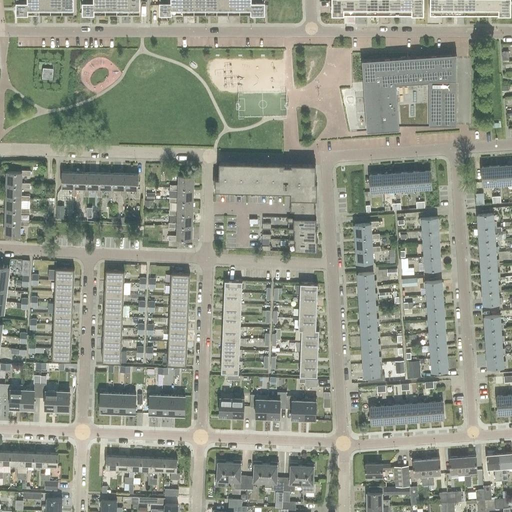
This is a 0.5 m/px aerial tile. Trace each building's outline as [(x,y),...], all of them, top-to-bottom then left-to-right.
[(28,13),(28,0),(16,0),(17,13),(28,13)] [(40,13),(39,0),(28,0),(28,13),(40,13)] [(51,13),(51,0),(39,0),(40,13),(51,13)] [(63,13),(63,0),(51,0),(51,13),(63,13)] [(75,13),(74,0),(63,0),(63,13),(75,13)] [(95,13),(94,0),(82,0),(83,13),(95,13)] [(107,13),(106,0),(94,0),(95,13),(107,13)] [(119,13),(118,0),(106,0),(107,13),(119,13)] [(131,13),(130,0),(118,0),(119,13),(131,13)] [(141,13),(140,0),(130,0),(131,13),(141,13)] [(172,13),(171,0),(160,0),(160,13),(172,13)] [(183,13),(183,0),(171,0),(172,13),(183,13)] [(195,13),(194,0),(183,0),(183,13),(195,13)] [(206,13),(206,0),(194,0),(195,13),(206,13)] [(218,13),(217,0),(206,0),(206,13),(218,13)] [(229,13),(229,0),(217,0),(218,13),(229,13)] [(241,13),(240,0),(229,0),(229,13),(241,13)] [(252,13),(252,0),(240,0),(241,13),(252,13)] [(264,13),(263,0),(252,0),(252,13),(264,13)] [(344,14),(343,0),(332,0),(332,14),(344,14)] [(355,14),(355,0),(343,0),(344,14),(355,14)] [(367,14),(366,0),(355,0),(355,14),(367,14)] [(378,14),(378,0),(366,0),(367,14),(378,14)] [(390,14),(389,0),(378,0),(378,14),(390,14)] [(401,14),(401,0),(389,0),(390,14),(401,14)] [(413,14),(412,0),(401,0),(401,14),(413,14)] [(424,0),(412,0),(413,14),(424,14),(424,0)] [(442,14),(442,0),(430,0),(431,14),(442,14)] [(454,14),(453,0),(442,0),(442,14),(454,14)] [(465,14),(465,0),(453,0),(454,14),(465,14)] [(477,14),(476,0),(465,0),(465,14),(477,14)] [(488,14),(488,0),(476,0),(477,14),(488,14)] [(500,14),(499,0),(488,0),(488,14),(500,14)] [(511,0),(499,0),(500,14),(511,14),(511,0)] [(457,125),(457,53),(362,60),(367,131),(400,129),(400,125),(426,125),(457,125)] [(53,68),(44,68),(43,77),(52,78),(53,68)] [(315,207),(315,199),(317,199),(318,181),(316,181),(316,174),(313,174),(313,163),(292,163),(292,165),(264,164),(264,162),(220,161),(219,186),(285,188),(285,186),(291,186),(291,212),(294,212),(294,218),(288,217),(288,222),(294,223),(294,228),(289,228),(288,233),(295,233),(294,239),(289,239),(289,244),(295,244),(295,251),(318,252),(318,240),(317,239),(317,229),(316,229),(317,218),(316,218),(316,207),(315,207)] [(508,183),(506,165),(494,166),(495,184),(508,183)] [(495,184),(494,166),(482,167),(483,185),(495,184)] [(31,175),(31,171),(22,170),(22,172),(7,171),(7,184),(22,185),(22,183),(22,175),(31,175)] [(420,188),(419,171),(409,172),(407,172),(408,189),(420,188)] [(432,187),(431,171),(421,171),(419,171),(420,188),(432,187)] [(75,187),(75,172),(63,172),(62,187),(72,187),(72,196),(77,196),(77,187),(75,187)] [(88,188),(88,172),(75,172),(75,187),(77,187),(85,188),(85,196),(89,196),(90,188),(88,188)] [(100,188),(101,173),(88,172),(88,188),(90,188),(98,188),(97,196),(102,196),(102,188),(100,188)] [(408,189),(407,172),(396,173),(394,173),(396,190),(408,189)] [(113,189),(113,173),(101,173),(100,188),(102,188),(110,189),(110,197),(115,197),(115,189),(113,189)] [(126,189),(126,174),(113,173),(113,189),(115,189),(123,189),(122,197),(127,197),(127,189),(126,189)] [(396,190),(394,173),(383,174),(382,174),(383,190),(396,190)] [(139,174),(126,174),(126,189),(127,189),(135,189),(135,198),(140,198),(140,189),(138,189),(139,174)] [(383,190),(382,174),(370,175),(371,191),(383,190)] [(194,188),(194,176),(179,175),(178,185),(170,185),(170,190),(178,190),(178,188),(194,188)] [(30,183),(22,183),(22,185),(7,184),(6,197),(22,197),(22,196),(22,188),(30,188),(30,183)] [(178,190),(170,190),(170,202),(178,202),(178,201),(194,201),(194,188),(178,188),(178,190)] [(477,204),(485,204),(484,192),(476,193),(477,204)] [(30,196),(22,196),(22,197),(6,197),(6,210),(21,210),(21,208),(22,200),(30,200),(30,196)] [(193,214),(194,201),(178,201),(178,202),(178,210),(169,210),(169,215),(178,215),(178,213),(193,214)] [(30,208),(21,208),(21,210),(6,210),(6,222),(21,223),(21,221),(21,213),(30,213),(30,208)] [(74,215),(71,210),(66,212),(68,218),(74,215)] [(193,226),(193,214),(178,213),(178,215),(177,223),(169,223),(169,227),(177,228),(177,226),(193,226)] [(478,214),(479,227),(497,226),(496,221),(494,221),(493,213),(478,214)] [(420,231),(438,230),(438,217),(419,218),(420,224),(423,224),(423,231),(420,231)] [(29,221),(21,221),(21,223),(6,222),(5,235),(21,236),(21,225),(29,226),(29,221)] [(355,224),(356,237),(371,236),(371,234),(371,226),(379,226),(379,221),(370,222),(370,223),(355,224)] [(192,239),(193,226),(177,226),(177,228),(177,236),(169,235),(169,240),(177,240),(177,239),(192,239)] [(497,226),(479,227),(480,240),(498,239),(497,233),(494,234),(494,227),(497,226)] [(439,243),(438,230),(420,231),(421,237),(424,236),(424,243),(421,244),(439,243)] [(379,234),(371,234),(371,236),(356,237),(357,250),(372,249),(372,247),(371,239),(380,238),(379,234)] [(498,239),(480,240),(480,253),(498,252),(498,246),(495,246),(495,239),(498,239)] [(440,256),(439,243),(421,244),(422,249),(424,249),(425,256),(422,256),(422,257),(440,256)] [(372,251),(380,251),(380,246),(372,247),(372,249),(357,250),(357,262),(373,261),(372,251)] [(498,252),(480,253),(481,266),(499,264),(499,259),(496,259),(496,252),(498,252)] [(441,268),(440,256),(422,257),(422,262),(425,262),(426,269),(441,268)] [(408,268),(408,258),(401,258),(402,275),(414,274),(414,267),(408,268)] [(499,265),(499,264),(481,266),(482,278),(500,277),(500,272),(497,272),(497,265),(499,265)] [(0,276),(9,278),(10,266),(0,265),(0,276)] [(74,280),(75,268),(56,268),(56,279),(74,280)] [(106,270),(106,281),(125,282),(125,270),(106,270)] [(172,272),(171,284),(190,285),(190,273),(172,272)] [(358,273),(359,286),(374,285),(374,286),(377,285),(377,280),(374,280),(373,272),(358,273)] [(0,288),(7,290),(9,278),(0,276),(0,288)] [(500,277),(482,278),(483,291),(501,290),(501,284),(498,285),(497,278),(500,277)] [(74,291),(74,280),(56,279),(55,291),(74,291)] [(225,280),(225,291),(242,292),(243,280),(225,280)] [(427,287),(427,294),(443,293),(442,280),(424,282),(424,287),(427,287)] [(124,293),(125,282),(106,281),(105,293),(124,293)] [(318,295),(318,283),(301,283),(300,294),(318,295)] [(189,296),(190,285),(171,284),(171,295),(189,296)] [(378,298),(377,292),(375,293),(374,286),(374,285),(359,286),(360,299),(375,298),(378,298)] [(501,290),(483,291),(484,304),(502,303),(502,297),(499,297),(498,290),(501,290)] [(74,303),(74,291),(55,291),(55,302),(74,303)] [(242,304),(242,292),(225,291),(224,303),(242,304)] [(124,305),(124,293),(105,293),(105,304),(123,305),(124,305)] [(443,293),(427,294),(425,294),(425,300),(428,300),(428,307),(425,307),(443,306),(443,293)] [(317,306),(318,295),(300,294),(300,306),(317,306)] [(189,307),(189,296),(171,295),(170,307),(189,307)] [(375,305),(375,298),(360,299),(360,312),(376,311),(379,311),(378,305),(375,305)] [(73,314),(74,303),(55,302),(54,314),(73,314)] [(241,315),(242,304),(224,303),(224,314),(241,315)] [(123,316),(123,305),(105,304),(104,316),(105,316),(123,316)] [(317,318),(317,306),(300,306),(299,317),(317,318)] [(444,319),(443,306),(425,307),(426,313),(429,313),(429,320),(426,320),(444,319)] [(189,319),(189,307),(170,307),(170,318),(189,319)] [(376,318),(376,311),(360,312),(361,324),(376,323),(376,324),(379,324),(379,318),(376,318)] [(73,326),(73,314),(54,314),(54,325),(73,326)] [(241,327),(241,315),(224,314),(224,326),(241,327)] [(485,316),(485,329),(504,328),(503,322),(500,323),(500,315),(485,316)] [(123,328),(123,316),(105,316),(104,327),(123,328)] [(316,329),(317,318),(299,317),(299,329),(302,329),(316,330),(316,329)] [(188,330),(189,319),(170,318),(169,330),(188,330)] [(445,332),(444,319),(426,320),(427,325),(429,325),(430,332),(427,333),(445,332)] [(377,331),(376,324),(376,323),(361,324),(362,337),(380,336),(380,331),(377,331)] [(72,337),(73,326),(54,325),(53,336),(72,337)] [(240,338),(241,327),(224,326),(223,337),(240,338)] [(122,339),(123,328),(104,327),(104,338),(122,339)] [(504,328),(485,329),(486,342),(504,341),(504,335),(501,335),(501,328),(504,328)] [(319,329),(316,329),(316,330),(302,329),(302,340),(319,341),(319,329)] [(188,342),(188,330),(169,330),(169,341),(188,342)] [(446,344),(445,332),(427,333),(427,338),(430,338),(431,345),(428,345),(428,346),(446,344)] [(72,348),(72,337),(53,336),(53,348),(72,348)] [(380,336),(362,337),(363,350),(381,349),(381,343),(378,344),(377,337),(380,336)] [(240,350),(240,338),(223,337),(223,349),(240,350)] [(122,350),(122,339),(104,338),(103,350),(122,350)] [(319,353),(319,341),(302,340),(301,352),(319,353)] [(187,353),(188,342),(169,341),(168,352),(187,353)] [(504,341),(486,342),(487,355),(505,353),(505,348),(502,348),(502,341),(504,341)] [(447,357),(446,344),(428,346),(428,351),(431,351),(432,358),(429,358),(429,359),(447,357)] [(71,360),(72,348),(53,348),(52,360),(71,360)] [(240,361),(240,350),(223,349),(222,361),(240,361)] [(381,349),(363,350),(364,363),(382,362),(381,356),(378,356),(378,349),(381,349)] [(121,363),(122,350),(103,350),(103,362),(121,363)] [(187,365),(187,353),(168,352),(168,364),(187,365)] [(318,364),(319,353),(301,352),(301,364),(318,364)] [(506,366),(506,361),(503,361),(502,354),(505,354),(505,353),(487,355),(488,368),(506,366)] [(448,370),(447,357),(429,359),(429,364),(432,363),(432,371),(448,370)] [(239,373),(240,361),(222,361),(222,372),(239,373)] [(404,361),(396,362),(396,373),(405,373),(404,361)] [(409,362),(410,377),(421,377),(420,361),(409,362)] [(385,374),(383,374),(382,362),(364,363),(363,363),(364,376),(368,376),(368,382),(385,381),(385,374)] [(318,376),(318,364),(301,364),(300,375),(318,376)] [(23,384),(5,383),(5,396),(11,396),(10,407),(22,408),(23,389),(23,384)] [(23,389),(22,408),(34,408),(35,396),(40,396),(41,390),(41,384),(35,383),(35,390),(23,389)] [(46,409),(57,409),(58,390),(46,390),(47,384),(41,384),(41,390),(40,396),(46,397),(46,409)] [(69,410),(70,391),(58,390),(57,409),(69,410)] [(278,399),(269,398),(268,417),(280,418),(280,408),(286,408),(287,392),(278,391),(278,399)] [(112,412),(113,393),(101,393),(100,411),(112,412)] [(124,412),(125,393),(113,393),(112,412),(124,412)] [(136,412),(136,394),(125,393),(124,412),(136,412)] [(233,397),(233,393),(221,393),(220,416),(232,416),(233,397)] [(161,413),(162,395),(150,394),(150,413),(161,413)] [(269,398),(269,395),(251,394),(251,406),(257,407),(256,417),(268,417),(269,398)] [(173,414),(174,396),(162,395),(161,413),(161,414),(173,414)] [(185,414),(186,396),(174,395),(173,414),(185,414)] [(511,413),(509,395),(497,396),(499,413),(511,413)] [(245,397),(233,397),(232,416),(244,417),(245,397)] [(304,397),(304,400),(305,400),(304,419),(316,419),(317,398),(304,397)] [(305,400),(304,400),(293,399),(292,418),(304,419),(305,400)] [(443,401),(431,402),(432,418),(445,417),(443,401)] [(432,418),(431,402),(419,403),(420,419),(432,418)] [(420,419),(419,403),(407,404),(408,420),(420,419)] [(408,420),(407,404),(395,405),(396,421),(408,420)] [(396,421),(395,405),(383,406),(384,422),(396,421)] [(384,422),(383,406),(371,407),(372,423),(384,422)] [(11,464),(11,451),(0,450),(0,465),(4,466),(4,464),(11,464)] [(22,479),(23,452),(11,451),(11,464),(18,464),(18,466),(18,479),(22,479)] [(34,465),(35,452),(23,452),(22,479),(26,479),(27,467),(27,465),(34,465)] [(46,468),(47,453),(35,452),(34,465),(41,465),(41,467),(46,468)] [(511,466),(511,452),(499,453),(502,480),(504,480),(507,479),(508,479),(507,467),(511,466)] [(59,453),(47,453),(46,468),(51,468),(51,466),(58,466),(59,453)] [(502,480),(499,453),(487,454),(488,469),(495,468),(496,480),(502,480)] [(118,468),(119,456),(107,455),(106,468),(106,470),(111,470),(111,468),(118,468)] [(476,455),(463,456),(464,474),(465,485),(471,484),(470,471),(477,471),(476,455)] [(130,471),(130,456),(119,456),(118,468),(125,469),(125,471),(130,471)] [(134,477),(135,471),(135,469),(142,469),(142,457),(130,456),(130,471),(130,477),(129,483),(129,488),(133,488),(134,477)] [(464,474),(463,456),(450,457),(451,473),(458,472),(458,474),(464,474)] [(153,478),(153,472),(154,457),(142,457),(142,469),(149,470),(148,472),(149,472),(148,484),(153,484),(153,478)] [(165,470),(166,458),(154,457),(153,472),(158,472),(158,470),(165,470)] [(177,471),(178,458),(166,458),(165,470),(172,471),(172,479),(179,479),(180,473),(177,473),(177,471)] [(440,458),(426,459),(428,485),(434,484),(434,474),(441,473),(440,458)] [(229,480),(230,462),(226,462),(226,459),(217,459),(217,464),(218,464),(217,480),(216,480),(215,486),(229,487),(229,480)] [(428,485),(426,459),(413,460),(414,475),(422,475),(423,489),(429,488),(428,485)] [(242,465),(243,460),(234,460),(234,462),(230,462),(229,480),(236,480),(235,488),(247,489),(247,475),(241,475),(241,465),(242,465)] [(265,482),(266,463),(262,463),(262,461),(253,461),(253,465),(254,465),(254,476),(247,475),(247,489),(253,489),(254,481),(265,482)] [(279,466),(279,462),(270,461),(270,463),(266,463),(265,482),(272,482),(272,490),(283,490),(284,477),(277,477),(278,466),(279,466)] [(302,483),(303,465),(298,465),(298,462),(290,462),(290,467),(291,467),(290,477),(284,477),(283,490),(295,491),(295,483),(302,483)] [(314,468),(315,468),(315,463),(307,463),(307,465),(303,465),(302,483),(302,491),(313,492),(314,468)] [(383,463),(366,463),(366,476),(383,476),(383,469),(391,469),(391,464),(383,464),(383,463)] [(58,481),(46,481),(45,490),(58,491),(58,481)] [(411,493),(410,486),(404,486),(384,487),(385,494),(411,493)] [(485,499),(484,489),(476,490),(477,500),(478,500),(485,499)] [(462,501),(461,491),(447,492),(448,502),(454,502),(462,501)] [(276,492),(275,507),(281,507),(283,507),(283,501),(284,492),(276,492)] [(367,494),(366,494),(366,506),(389,506),(389,505),(388,500),(382,500),(382,492),(367,492),(367,494)] [(448,502),(447,492),(440,492),(440,502),(442,503),(448,502)] [(419,504),(419,494),(411,494),(412,505),(418,504),(419,504)] [(138,503),(139,497),(123,496),(123,503),(133,503),(133,507),(138,507),(138,503)] [(62,511),(62,498),(48,497),(47,505),(42,505),(42,510),(62,511)] [(504,508),(503,498),(495,499),(496,509),(504,508)] [(117,500),(102,500),(101,511),(122,511),(123,507),(117,507),(117,500)] [(178,511),(178,504),(165,503),(165,510),(159,510),(159,509),(152,509),(151,511),(178,511)]
